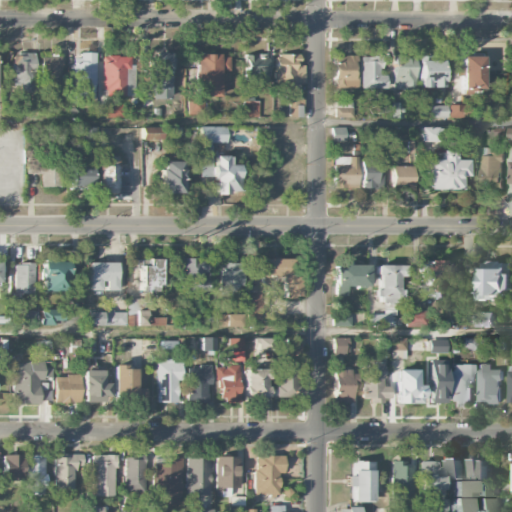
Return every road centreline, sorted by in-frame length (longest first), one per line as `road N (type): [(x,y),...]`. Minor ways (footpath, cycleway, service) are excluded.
road 1 (residential): [(317,511),(320,0)]
road 2 (tertiary): [(511,223),(0,225)]
road 3 (residential): [(511,435),(0,434)]
road 4 (residential): [(511,19),(0,19)]
